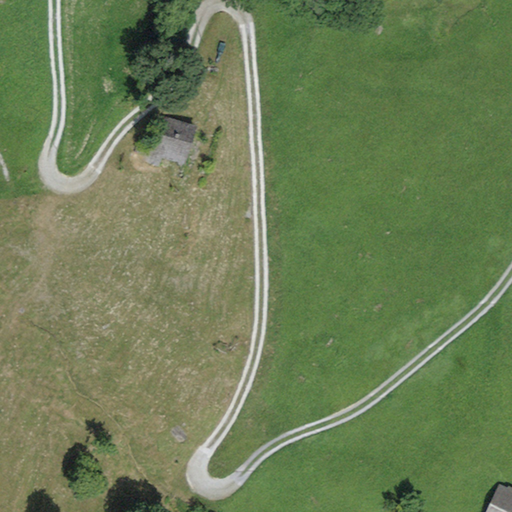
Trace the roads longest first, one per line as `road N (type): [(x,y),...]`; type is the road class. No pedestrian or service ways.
road 1 (track): [(234,0),(250,47),(261,309),(239,401),(197,466),(203,489),(231,481),(279,440),(369,399),(479,309),(511,269)]
road 2 (track): [(55,0),(57,108),(45,168),(59,189),(75,189),(179,69),(209,0)]
